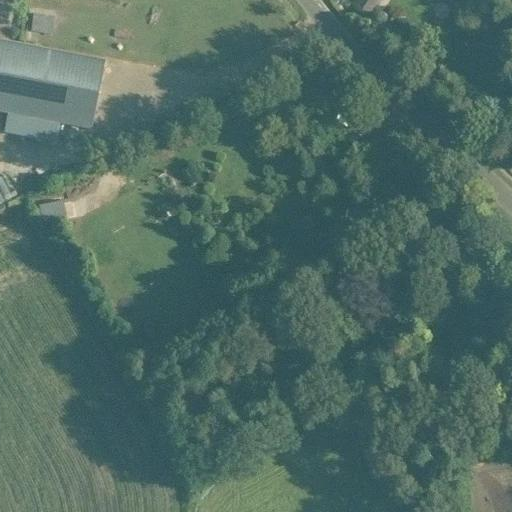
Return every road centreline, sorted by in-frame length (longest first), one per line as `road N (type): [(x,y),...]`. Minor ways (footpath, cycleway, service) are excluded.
road 1 (unknown): [(0,142),(109,125),(330,12)]
road 2 (unclassified): [(511,187),(364,57),(320,0)]
